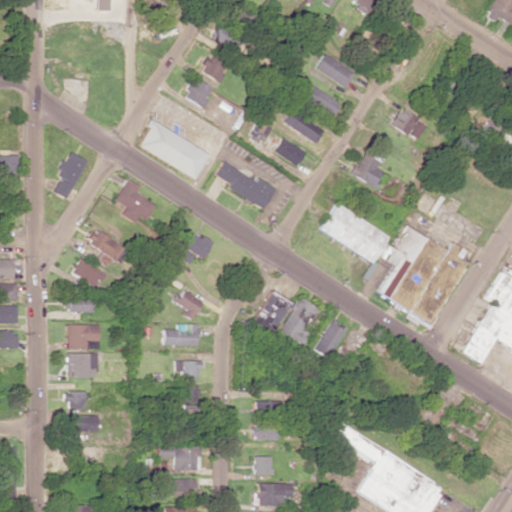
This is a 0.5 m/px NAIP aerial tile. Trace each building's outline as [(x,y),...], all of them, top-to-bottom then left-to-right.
[(172,13),(173,0),(154,0),(153,10),(172,13)] [(318,0),(317,3),(326,8),(330,0),(318,0)] [(352,0),(350,4),(366,12),(372,0),(352,0)] [(511,2),(511,0),(488,0),(482,16),(506,27),(511,13),(511,10),(509,9),(511,2)] [(243,27),(248,16),(233,9),(228,20),(243,27)] [(144,42),(156,49),(168,25),(155,19),(144,42)] [(235,41),(213,28),(208,37),(230,50),(235,41)] [(195,72),(213,82),(224,60),(207,51),(195,72)] [(310,68),(341,87),(350,73),(319,54),(310,68)] [(196,107),(208,89),(190,78),(179,96),(196,107)] [(300,98),(328,115),(335,102),(307,86),(300,98)] [(411,141),(422,125),(397,108),(386,124),(411,141)] [(309,144),(318,132),(286,109),(278,122),(309,144)] [(131,146),(188,178),(203,153),(146,121),(131,146)] [(244,136),(256,144),(266,128),(254,121),(244,136)] [(269,152),(293,165),(300,150),(277,138),(269,152)] [(55,178),(48,192),(61,199),(81,161),(63,151),(50,175),(55,178)] [(378,163),(358,153),(347,175),(372,188),(376,180),(370,177),(378,163)] [(12,155),(0,154),(0,171),(12,172),(12,155)] [(259,209),(270,188),(253,178),(252,181),(217,161),(210,175),(225,183),(222,188),(259,209)] [(138,226),(150,204),(130,193),(134,185),(121,178),(109,201),(120,206),(116,214),(138,226)] [(427,324),(467,252),(448,242),(444,249),(398,224),(390,237),(330,204),(315,231),(369,261),(372,255),(389,265),(373,293),(427,324)] [(96,251),(92,260),(104,266),(116,244),(90,230),(82,243),(96,251)] [(198,258),(207,242),(184,230),(175,245),(198,258)] [(0,259),(0,277),(8,278),(9,259),(0,259)] [(91,290),(101,273),(75,259),(66,275),(91,290)] [(511,353),(511,282),(494,273),(479,298),(485,302),(456,353),(475,363),(488,340),(511,353)] [(187,320),(197,300),(176,290),(169,303),(182,309),(179,316),(187,320)] [(249,325),(270,334),(284,300),(264,291),(249,325)] [(88,312),(88,297),(62,296),(62,311),(88,312)] [(274,330),(298,347),(307,334),(299,329),(313,308),(296,297),(274,330)] [(12,306),(0,305),(0,323),(12,323),(12,306)] [(343,327),(328,319),(310,350),(325,359),(343,327)] [(193,346),(194,324),(173,323),(172,329),(159,329),(158,345),(193,346)] [(94,324),(63,324),(62,348),(94,349),(94,324)] [(0,347),(11,348),(11,331),(0,331),(0,347)] [(62,376),(92,377),(92,353),(62,353),(62,376)] [(195,360),(171,360),(171,371),(177,372),(177,379),(195,380),(195,360)] [(193,402),(194,386),(170,385),(170,401),(193,402)] [(80,391),(60,391),(60,410),(81,409),(80,391)] [(279,401),(251,400),(251,418),(279,419),(279,401)] [(93,415),(62,415),(62,432),(92,433),(93,415)] [(383,511),(422,511),(438,485),(330,424),(323,435),(368,460),(350,493),(383,511)] [(249,439),(273,440),(273,425),(249,425),(249,439)] [(99,446),(58,447),(59,463),(100,462),(99,446)] [(196,470),(195,446),(153,446),(154,457),(168,457),(169,470),(196,470)] [(11,449),(0,448),(0,498),(10,499),(11,449)] [(267,456),(250,456),(251,475),(267,474),(267,456)] [(163,478),(163,494),(191,494),(192,479),(163,478)] [(253,505),(279,505),(279,497),(286,498),(287,484),(254,483),(253,505)]
